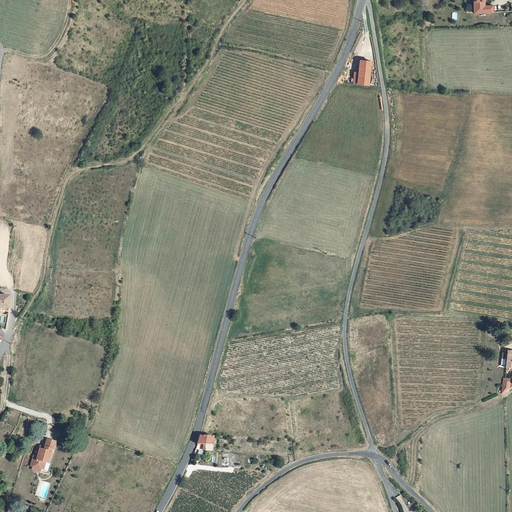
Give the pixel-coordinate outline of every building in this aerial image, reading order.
[(480,0),(469,0),(470,13),(489,13),(489,5),(481,6),(480,0)] [(365,33),(360,31),(351,52),(356,52),(365,33)] [(369,61),(358,60),(357,71),(351,71),(350,82),(366,83),(369,61)] [(0,295),(0,307),(7,308),(8,296),(0,295)] [(511,379),(505,378),(502,393),(509,389),(511,379)] [(50,464),(55,441),(46,438),(43,449),(38,448),(37,456),(33,455),(29,470),(42,473),(44,463),(50,464)] [(213,439),(200,438),(197,446),(205,447),(204,452),(211,453),(213,439)] [(285,456),(286,466),(293,462),(292,456),(285,456)]
